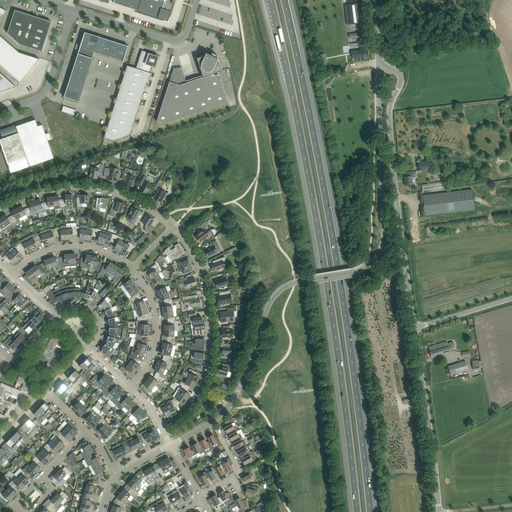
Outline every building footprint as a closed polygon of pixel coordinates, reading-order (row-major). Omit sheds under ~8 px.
[(114,0),(113,3),(137,10),(137,12),(136,12),(164,21),(164,20),(163,20),(164,20),(166,21),(168,19),(169,17),(170,17),(169,17),(170,18),(175,0),(114,0)] [(352,3),(354,23),(364,22),(362,2),(352,3)] [(183,4),(178,21),(182,22),(188,6),(183,4)] [(12,18),(10,25),(7,33),(14,39),(19,44),(20,45),(27,47),(42,52),(44,44),(46,37),(49,29),(51,22),(44,19),(37,17),(30,15),(22,12),(15,10),(12,18)] [(80,47),(87,49),(92,35),(85,32),(80,47)] [(361,32),(349,34),(350,38),(357,37),(359,37),(360,46),(363,46),(361,32)] [(0,35),(0,64),(20,82),(39,59),(19,53),(0,35)] [(99,37),(92,35),(87,49),(95,51),(99,37)] [(95,52),(102,54),(106,39),(99,37),(95,51),(95,52)] [(358,48),(357,38),(349,38),(349,48),(358,48)] [(106,39),(102,54),(109,56),(113,41),(106,39)] [(113,41),(109,56),(116,58),(121,44),(113,41)] [(128,46),(121,44),(116,58),(123,61),(128,46)] [(95,51),(87,49),(80,47),(78,54),(92,59),(95,52),(95,51)] [(367,47),(362,47),(360,48),(361,50),(351,51),(352,53),(352,58),(369,56),(367,47)] [(127,66),(104,137),(113,140),(130,135),(147,83),(149,83),(152,73),(150,73),(152,66),(155,67),(158,57),(155,56),(156,55),(142,50),(136,68),(127,66)] [(203,77),(187,82),(186,83),(181,67),(180,67),(179,67),(179,68),(177,67),(176,68),(174,67),(157,121),(164,124),(228,102),(218,72),(222,71),(220,64),(217,62),(218,59),(216,58),(217,56),(212,53),(211,55),(206,53),(205,56),(204,56),(197,58),(203,77)] [(328,70),(325,53),(320,54),(323,71),(328,70)] [(90,66),(92,59),(78,54),(75,61),(90,66)] [(88,73),(90,66),(75,61),(73,68),(88,73)] [(86,80),(88,73),(73,68),(71,75),(86,80)] [(0,92),(16,87),(0,72),(0,92)] [(83,87),(86,80),(71,75),(69,82),(83,87)] [(81,94),(83,87),(69,82),(66,90),(81,94)] [(79,101),(81,94),(66,90),(64,97),(79,102),(79,101)] [(63,106),(62,111),(75,115),(76,109),(63,106)] [(2,138),(0,139),(0,142),(4,153),(7,164),(10,171),(11,173),(30,166),(54,158),(48,141),(45,134),(42,124),(38,126),(35,119),(26,123),(16,126),(18,133),(15,134),(13,128),(5,131),(4,130),(0,132),(2,138)] [(126,160),(129,149),(123,152),(121,159),(126,160)] [(431,169),(430,161),(418,162),(419,171),(431,169)] [(92,168),(91,172),(90,177),(97,178),(98,173),(102,174),(104,165),(99,164),(99,165),(98,165),(95,167),(95,168),(92,168)] [(105,168),(104,176),(108,177),(108,179),(114,181),(115,177),(117,178),(119,169),(111,167),(110,169),(105,168)] [(131,173),(125,170),(122,178),(126,179),(124,184),(132,187),(135,177),(132,176),(132,174),(131,173)] [(405,186),(407,185),(412,185),(411,177),(415,177),(414,171),(403,173),(405,186)] [(144,176),(143,179),(140,183),(143,185),(140,191),(146,194),(151,185),(145,181),(147,177),(144,176)] [(158,181),(157,184),(154,189),(158,191),(154,198),(161,202),(167,193),(161,190),(164,185),(158,181)] [(474,210),(472,190),(422,195),(425,215),(474,210)] [(66,200),(62,201),(63,207),(64,214),(67,213),(67,210),(73,209),(73,204),(72,204),(72,200),(73,199),(73,198),(74,196),(71,195),(66,195),(66,200)] [(77,198),(77,202),(77,207),(82,207),(82,203),(89,203),(89,200),(89,195),(80,195),(80,198),(77,198)] [(60,207),(63,207),(62,201),(59,201),(58,196),(53,197),(54,206),(55,209),(60,208),(60,207)] [(48,203),(45,204),(46,210),(49,209),(49,207),(54,206),(53,197),(47,198),(48,203)] [(100,211),(105,212),(109,199),(103,198),(103,199),(97,198),(97,200),(96,206),(95,209),(100,210),(100,211)] [(47,211),(46,210),(45,204),(41,205),(40,199),(34,201),(37,210),(38,213),(39,215),(47,212),(47,211)] [(31,208),(28,209),(30,215),(32,214),(33,215),(38,213),(37,210),(34,201),(29,203),(31,208)] [(120,214),(121,212),(124,203),(118,201),(115,208),(112,207),(110,211),(109,215),(115,217),(118,218),(119,216),(120,217),(121,215),(120,214)] [(22,206),(17,208),(23,220),(28,218),(31,217),(30,215),(28,209),(25,211),(22,206)] [(20,222),(20,221),(23,220),(17,208),(12,211),(14,216),(12,217),(15,224),(16,225),(20,222)] [(133,208),(130,212),(128,217),(135,221),(134,223),(134,225),(136,226),(141,218),(138,216),(140,211),(133,208)] [(6,214),(1,218),(8,229),(15,224),(12,217),(9,219),(6,214)] [(145,231),(149,234),(154,228),(150,226),(154,220),(151,218),(148,215),(147,216),(146,216),(142,222),(145,224),(145,226),(146,226),(145,228),(145,231)] [(0,231),(1,232),(2,233),(8,229),(1,218),(0,218),(0,231)] [(79,238),(86,239),(87,230),(87,225),(81,225),(81,227),(77,226),(77,233),(80,233),(80,238),(79,238)] [(66,227),(67,230),(67,239),(73,238),(73,233),(77,233),(77,226),(70,227),(66,227)] [(47,230),(46,230),(50,242),(55,241),(55,240),(54,236),(57,235),(56,228),(51,229),(52,232),(48,233),(47,230)] [(67,239),(67,230),(61,230),(61,228),(56,228),(57,235),(61,234),(61,239),(67,239)] [(92,231),(87,230),(86,239),(92,240),(92,239),(91,239),(92,235),(96,235),(97,229),(92,228),(92,231)] [(102,230),(97,229),(96,235),(99,236),(98,241),(97,241),(103,243),(106,234),(101,233),(102,230)] [(205,229),(195,236),(200,243),(207,238),(208,239),(214,235),(211,230),(207,232),(205,229)] [(50,242),(46,230),(41,232),(41,233),(36,234),(39,240),(42,239),(44,244),(50,242)] [(111,240),(114,241),(117,235),(115,234),(112,234),(110,233),(108,235),(106,234),(103,243),(109,245),(111,240)] [(31,236),(27,239),(33,249),(38,246),(36,242),(39,240),(36,234),(35,235),(32,237),(31,236)] [(120,250),(124,243),(122,241),(123,238),(117,235),(114,241),(117,243),(115,247),(120,250)] [(33,249),(27,239),(23,241),(22,242),(18,244),(22,250),(25,248),(27,252),(33,249)] [(216,240),(213,242),(209,244),(211,247),(204,250),(208,257),(218,252),(215,247),(219,246),(216,240)] [(127,244),(124,243),(120,250),(125,253),(128,249),(131,251),(135,245),(129,242),(127,244)] [(164,251),(167,255),(167,256),(168,256),(165,258),(168,262),(171,260),(171,261),(174,258),(175,259),(181,255),(185,253),(178,243),(174,246),(175,247),(174,249),(175,250),(172,252),(171,251),(171,250),(169,247),(164,251)] [(19,252),(22,250),(18,244),(14,247),(16,249),(12,253),(18,260),(23,256),(22,255),(22,256),(19,252)] [(6,254),(2,257),(7,262),(10,260),(13,263),(13,264),(18,260),(12,253),(8,256),(6,254)] [(71,266),(70,254),(64,254),(65,261),(61,262),(62,268),(65,268),(65,267),(71,266)] [(70,254),(71,266),(76,266),(76,267),(79,267),(79,265),(80,260),(76,260),(75,254),(70,254)] [(90,265),(90,267),(90,265),(93,256),(87,255),(86,258),(85,258),(85,259),(84,259),(84,260),(81,259),(80,265),(80,268),(84,268),(84,266),(87,267),(88,264),(90,265)] [(62,268),(61,262),(57,263),(55,256),(49,259),(53,267),(55,266),(57,270),(62,268)] [(95,269),(95,271),(98,272),(100,268),(102,264),(98,263),(99,261),(98,261),(98,257),(93,256),(90,265),(90,267),(90,269),(92,269),(93,268),(95,269)] [(211,265),(213,271),(226,267),(224,263),(223,262),(226,261),(225,257),(212,261),(214,264),(211,265)] [(46,267),(43,268),(41,265),(43,268),(45,272),(46,274),(51,272),(49,269),(53,267),(49,259),(44,261),(46,267)] [(184,262),(180,264),(179,264),(180,267),(178,267),(180,272),(182,271),(183,274),(193,270),(191,265),(192,264),(191,264),(189,260),(184,262)] [(103,265),(101,270),(100,273),(103,274),(103,273),(105,274),(107,271),(111,273),(116,265),(110,262),(107,268),(103,265)] [(148,270),(149,269),(150,272),(150,273),(147,275),(150,279),(158,274),(161,272),(158,268),(156,264),(148,270)] [(31,269),(36,276),(38,279),(43,275),(43,274),(45,272),(43,268),(41,265),(38,267),(37,267),(36,265),(31,269)] [(121,269),(116,265),(111,273),(114,276),(112,279),(114,280),(112,282),(115,284),(120,279),(121,277),(117,275),(121,269)] [(24,278),(30,284),(33,282),(31,280),(36,276),(31,269),(26,273),(27,275),(27,276),(24,278)] [(230,272),(228,273),(223,274),(224,277),(215,280),(217,289),(228,285),(227,279),(231,278),(230,272)] [(159,285),(165,282),(162,278),(161,279),(158,274),(150,279),(153,284),(156,282),(157,283),(158,283),(159,285)] [(124,279),(121,282),(119,285),(120,287),(123,285),(127,291),(135,285),(131,279),(130,279),(126,277),(124,279)] [(187,277),(182,279),(179,280),(180,285),(183,284),(184,285),(186,284),(187,288),(197,285),(195,278),(188,280),(187,277)] [(171,291),(169,286),(167,287),(165,282),(159,285),(160,288),(159,288),(159,289),(157,290),(159,295),(167,292),(171,291)] [(0,292),(3,295),(12,286),(9,283),(6,285),(4,283),(0,287),(0,292)] [(79,297),(80,297),(84,298),(87,288),(86,290),(82,289),(83,285),(81,285),(80,288),(79,297)] [(139,291),(135,285),(127,291),(131,296),(128,299),(130,301),(140,296),(137,297),(135,294),(139,291)] [(6,304),(9,301),(15,294),(13,292),(16,290),(12,286),(3,295),(6,298),(3,302),(6,304)] [(64,299),(65,299),(65,298),(68,297),(69,297),(66,286),(59,288),(64,299)] [(84,298),(85,298),(89,300),(95,288),(88,286),(87,288),(84,298)] [(107,287),(101,293),(104,296),(110,289),(107,287)] [(52,291),(53,293),(55,294),(55,295),(52,299),(55,302),(58,300),(59,301),(58,301),(59,302),(61,300),(64,299),(59,288),(60,291),(57,293),(56,290),(52,291)] [(98,301),(102,296),(100,294),(97,292),(98,290),(95,288),(89,300),(93,302),(94,299),(98,301)] [(163,299),(164,300),(165,300),(166,303),(172,301),(171,297),(171,296),(172,294),(171,291),(167,292),(159,295),(161,301),(163,299)] [(225,304),(229,304),(229,303),(232,303),(230,294),(229,294),(229,291),(219,293),(220,296),(217,296),(219,304),(225,303),(225,304)] [(17,304),(23,297),(20,294),(18,296),(15,294),(9,301),(11,303),(14,301),(17,304)] [(135,304),(137,310),(146,307),(144,301),(142,302),(141,300),(142,300),(140,296),(130,301),(132,300),(133,305),(135,304)] [(191,309),(191,308),(194,307),(199,307),(198,306),(201,305),(200,298),(192,299),(191,296),(182,297),(183,301),(184,300),(185,305),(188,304),(188,309),(191,309)] [(23,297),(17,304),(20,307),(22,310),(27,305),(25,303),(27,300),(23,297)] [(103,308),(106,311),(102,313),(106,311),(111,308),(113,307),(109,301),(108,303),(105,300),(98,306),(101,310),(103,308)] [(175,301),(172,301),(166,303),(166,305),(165,306),(165,307),(162,307),(163,313),(173,311),(172,306),(176,305),(175,305),(175,301)] [(136,321),(142,320),(147,320),(146,316),(145,314),(148,313),(146,307),(137,310),(138,316),(137,316),(138,320),(136,321)] [(228,308),(228,312),(220,313),(221,318),(223,317),(223,322),(229,321),(230,325),(234,325),(233,321),(232,311),(236,311),(236,307),(228,308)] [(38,312),(35,315),(34,316),(41,321),(40,321),(42,319),(43,319),(45,317),(44,316),(44,317),(42,315),(44,313),(40,308),(37,311),(38,312)] [(107,315),(109,319),(115,317),(115,318),(117,317),(115,311),(113,312),(111,308),(106,311),(102,313),(105,317),(107,315)] [(173,311),(163,313),(164,318),(167,318),(167,319),(169,318),(169,321),(176,321),(175,316),(174,316),(173,311)] [(40,322),(41,321),(34,316),(35,315),(32,313),(28,317),(37,325),(36,325),(39,322),(40,322)] [(194,313),(189,314),(188,314),(189,320),(191,321),(193,320),(194,324),(203,323),(203,322),(202,317),(197,317),(195,316),(194,313)] [(29,321),(27,324),(33,329),(35,326),(36,326),(37,325),(28,317),(27,319),(29,321)] [(116,321),(115,318),(115,317),(109,319),(105,320),(106,324),(109,324),(110,327),(106,327),(110,327),(110,328),(116,328),(118,328),(118,321),(116,321)] [(137,327),(137,330),(149,330),(149,324),(142,324),(142,320),(136,321),(136,327),(137,327)] [(164,330),(174,331),(178,331),(178,321),(176,321),(169,321),(169,324),(168,324),(168,325),(165,325),(164,330)] [(192,335),(198,334),(198,331),(199,329),(204,328),(203,323),(194,324),(195,328),(192,328),(191,330),(192,335)] [(237,328),(238,328),(243,328),(244,323),(234,325),(230,325),(229,325),(229,330),(222,330),(222,338),(233,337),(233,333),(234,333),(235,332),(236,332),(237,331),(237,330),(237,329),(237,328)] [(24,333),(26,331),(29,333),(32,330),(33,329),(27,324),(23,327),(21,325),(19,328),(24,333)] [(116,332),(116,328),(110,328),(110,327),(106,327),(106,332),(109,332),(109,336),(115,338),(117,338),(118,332),(116,332)] [(19,328),(14,334),(21,342),(22,341),(22,340),(25,337),(23,335),(24,333),(19,328)] [(149,330),(137,330),(136,329),(136,332),(135,338),(136,338),(142,339),(142,335),(149,335),(149,330)] [(174,331),(164,330),(164,336),(167,336),(167,337),(169,337),(168,340),(175,341),(175,336),(174,336),(174,331)] [(9,337),(11,340),(17,346),(18,345),(18,344),(21,341),(21,342),(14,334),(14,335),(15,336),(13,338),(10,336),(9,337)] [(44,344),(40,354),(44,355),(46,349),(53,352),(55,349),(53,349),(55,344),(63,347),(65,341),(52,336),(52,335),(47,347),(47,348),(44,346),(44,345),(44,344)] [(105,335),(104,340),(107,340),(106,344),(113,348),(116,342),(118,343),(119,338),(117,338),(115,338),(109,336),(105,335)] [(134,343),(133,347),(146,351),(147,345),(141,343),(142,339),(136,338),(134,343)] [(195,350),(201,350),(201,347),(202,347),(202,345),(204,345),(204,344),(206,344),(206,341),(205,341),(205,339),(195,339),(195,342),(191,342),(191,349),(195,350)] [(11,340),(7,344),(6,343),(6,344),(4,345),(9,349),(11,347),(13,349),(13,350),(15,348),(17,345),(17,346),(11,340)] [(163,343),(162,348),(171,350),(173,345),(174,346),(175,341),(168,340),(168,343),(167,342),(166,343),(163,343)] [(431,358),(453,351),(452,347),(451,343),(450,343),(448,343),(447,341),(429,347),(431,358)] [(113,348),(106,344),(102,342),(100,346),(103,348),(101,351),(107,357),(111,352),(113,353),(115,349),(113,348)] [(222,354),(232,354),(236,354),(236,348),(238,348),(238,344),(234,344),(225,344),(225,347),(223,347),(222,354)] [(144,356),(146,351),(133,347),(130,355),(136,358),(137,354),(144,356)] [(164,358),(170,360),(171,356),(170,355),(171,350),(162,348),(161,353),(164,354),(164,355),(165,356),(164,358)] [(48,362),(46,365),(54,368),(59,355),(53,352),(46,349),(44,355),(51,357),(49,362),(48,362)] [(190,362),(199,363),(199,361),(200,361),(200,359),(203,359),(203,358),(204,359),(205,355),(204,355),(204,353),(199,353),(192,351),(190,362)] [(130,362),(128,364),(136,370),(139,365),(134,361),(136,358),(130,355),(128,358),(129,358),(128,360),(130,362)] [(92,370),(98,364),(93,360),(91,362),(88,358),(84,362),(92,370)] [(156,365),(165,369),(167,364),(168,365),(169,362),(170,361),(170,360),(164,358),(163,361),(162,360),(161,361),(159,360),(156,365)] [(80,366),(83,370),(81,372),(88,378),(92,374),(90,372),(92,370),(84,362),(80,366)] [(448,366),(451,375),(466,370),(464,362),(448,366)] [(226,377),(230,378),(231,372),(232,373),(233,365),(221,363),(220,363),(223,364),(221,370),(219,369),(218,375),(222,376),(223,377),(225,378),(226,377)] [(133,374),(136,370),(128,364),(127,367),(124,365),(123,367),(122,366),(119,370),(124,374),(127,370),(133,374)] [(154,370),(157,371),(156,372),(157,373),(156,375),(162,379),(165,381),(167,376),(163,374),(165,369),(156,365),(154,370)] [(190,369),(188,372),(187,372),(184,377),(196,382),(199,377),(194,375),(195,371),(191,369),(190,369)] [(81,372),(79,374),(76,371),(72,375),(80,382),(82,385),(88,378),(81,372)] [(28,394),(33,380),(20,375),(18,380),(25,383),(23,388),(22,388),(20,390),(20,391),(28,394)] [(80,382),(72,375),(68,379),(72,382),(70,384),(76,391),(80,387),(78,384),(80,382)] [(92,384),(94,386),(98,382),(102,385),(108,378),(105,375),(101,379),(99,377),(95,381),(92,384)] [(162,379),(156,375),(155,377),(154,377),(153,378),(150,376),(147,380),(155,386),(158,382),(159,383),(162,379)] [(196,382),(184,377),(187,378),(185,383),(181,381),(179,384),(182,385),(187,388),(189,385),(194,387),(196,382)] [(101,392),(104,395),(110,388),(108,386),(112,382),(108,378),(102,385),(99,388),(103,391),(101,392)] [(155,386),(147,380),(144,385),(146,387),(147,388),(145,390),(144,390),(150,395),(153,391),(152,390),(155,386)] [(2,383),(2,382),(0,386),(0,397),(3,399),(4,396),(3,396),(5,391),(12,394),(15,388),(14,388),(2,383)] [(70,384),(68,386),(64,383),(60,387),(68,395),(72,391),(74,393),(76,391),(70,384)] [(182,389),(179,394),(187,399),(190,394),(185,391),(187,388),(182,385),(180,388),(182,389)] [(106,396),(110,399),(120,389),(116,386),(112,390),(110,388),(104,395),(106,397),(106,396)] [(67,400),(65,398),(68,395),(60,387),(56,391),(60,394),(58,397),(64,403),(67,400)] [(17,405),(22,407),(27,394),(28,394),(20,391),(20,390),(15,388),(14,388),(15,388),(12,394),(19,397),(17,401),(16,401),(15,404),(17,405)] [(120,389),(110,399),(116,405),(121,399),(119,397),(123,393),(120,389)] [(184,404),(187,399),(179,394),(176,392),(173,397),(174,397),(173,399),(177,404),(179,401),(184,404)] [(121,410),(124,407),(131,400),(127,397),(123,401),(121,399),(116,405),(121,410)] [(78,411),(83,405),(79,402),(80,401),(78,399),(77,399),(74,403),(76,405),(74,407),(78,411)] [(171,403),(167,405),(171,414),(176,411),(174,406),(177,404),(173,399),(170,401),(171,403)] [(6,416),(11,419),(11,418),(17,405),(15,404),(11,403),(9,402),(7,401),(4,400),(2,405),(9,408),(7,413),(6,412),(4,415),(6,416)] [(126,413),(128,415),(131,412),(133,410),(131,408),(135,403),(131,400),(124,407),(128,410),(126,413)] [(45,402),(41,406),(49,414),(47,412),(49,410),(52,412),(56,408),(51,404),(49,406),(45,402)] [(157,408),(160,413),(163,412),(166,416),(171,414),(167,405),(165,403),(160,405),(160,406),(157,408)] [(87,409),(83,405),(78,411),(82,415),(84,413),(86,415),(92,408),(90,406),(87,409)] [(95,405),(92,408),(98,414),(101,411),(95,405)] [(43,416),(46,418),(49,414),(41,406),(38,411),(43,416)] [(133,410),(131,412),(128,415),(130,417),(132,414),(136,418),(142,411),(139,407),(135,412),(133,410)] [(86,419),(90,423),(96,417),(98,414),(92,408),(86,415),(88,417),(86,419)] [(38,418),(35,420),(40,424),(42,423),(46,418),(43,416),(38,411),(34,414),(38,418)] [(146,414),(142,411),(136,418),(138,419),(136,421),(138,423),(142,421),(140,420),(146,414)] [(102,418),(98,414),(96,417),(90,423),(94,427),(96,424),(98,426),(105,420),(102,418)] [(30,419),(26,423),(32,428),(34,426),(37,429),(38,429),(41,425),(40,424),(35,420),(33,422),(30,419)] [(110,426),(111,425),(107,422),(105,420),(98,426),(100,428),(98,430),(102,434),(110,426)] [(67,423),(63,427),(72,436),(76,432),(72,427),(74,425),(69,421),(67,423)] [(34,430),(32,428),(26,423),(22,427),(26,430),(24,433),(28,437),(34,430)] [(231,431),(233,433),(236,431),(238,430),(235,425),(233,426),(232,423),(224,428),(225,431),(225,432),(226,433),(227,433),(231,431)] [(117,431),(115,429),(114,429),(110,426),(102,434),(106,438),(108,436),(111,438),(114,435),(117,431)] [(58,429),(56,431),(57,433),(62,437),(64,435),(68,440),(72,436),(63,427),(59,431),(58,429)] [(151,431),(148,433),(152,440),(157,437),(156,434),(158,433),(155,427),(150,429),(151,431)] [(57,433),(56,431),(54,430),(52,433),(57,437),(53,441),(60,448),(64,444),(60,440),(62,437),(57,433)] [(152,440),(148,433),(147,430),(140,433),(142,438),(143,441),(146,439),(147,442),(152,440)] [(18,431),(14,435),(20,441),(22,443),(28,437),(24,433),(22,435),(18,431)] [(238,434),(236,431),(233,433),(228,436),(230,439),(230,440),(231,440),(231,441),(236,438),(237,441),(241,439),(243,438),(240,433),(238,434)] [(138,438),(134,440),(137,448),(142,445),(141,442),(143,441),(142,438),(140,433),(139,433),(137,434),(138,438)] [(207,437),(210,442),(212,445),(214,449),(222,445),(218,438),(215,439),(213,434),(212,435),(211,435),(210,435),(207,437)] [(14,435),(10,439),(16,444),(20,441),(14,435)] [(200,441),(202,446),(204,449),(205,451),(206,453),(214,449),(212,445),(210,442),(207,443),(205,438),(204,439),(203,439),(203,440),(200,441)] [(6,443),(10,447),(8,449),(13,453),(19,447),(17,445),(16,445),(16,444),(10,439),(6,443)] [(85,451),(91,448),(89,444),(88,444),(86,442),(85,439),(79,446),(81,445),(83,447),(85,451)] [(134,440),(131,442),(130,439),(128,439),(124,441),(127,446),(129,444),(130,446),(132,450),(137,448),(134,440)] [(240,446),(242,449),(245,447),(247,446),(244,441),(242,442),(241,439),(237,441),(233,444),(234,447),(234,448),(235,448),(236,449),(240,446)] [(57,452),(60,448),(53,441),(50,445),(48,443),(46,445),(50,450),(52,448),(57,452)] [(117,445),(122,455),(127,453),(126,451),(129,450),(127,446),(124,441),(120,443),(120,444),(121,446),(118,447),(117,445)] [(194,450),(196,454),(197,456),(198,458),(198,457),(200,456),(200,454),(205,451),(204,449),(202,446),(199,448),(197,443),(196,443),(195,443),(195,444),(192,446),(194,450)] [(48,452),(50,450),(46,445),(43,448),(46,450),(42,454),(49,460),(53,456),(48,452)] [(122,455),(117,445),(112,447),(113,450),(111,451),(114,457),(116,455),(118,458),(122,455)] [(2,447),(0,449),(0,452),(7,459),(4,457),(8,453),(6,451),(2,447)] [(192,458),(197,456),(196,454),(194,450),(191,452),(189,447),(188,447),(187,447),(187,448),(184,450),(188,458),(191,456),(192,458)] [(242,449),(237,451),(239,454),(239,455),(240,456),(240,457),(243,455),(245,454),(246,457),(250,455),(252,454),(254,452),(253,450),(251,452),(249,448),(247,450),(245,447),(242,449)] [(93,451),(91,448),(85,451),(81,453),(85,460),(92,456),(90,453),(93,451)] [(38,458),(36,456),(34,458),(38,462),(40,460),(45,464),(49,460),(42,454),(38,458)] [(251,465),(256,462),(252,454),(250,455),(246,457),(242,459),(243,462),(243,463),(244,464),(244,465),(249,462),(251,465)] [(88,466),(89,466),(92,464),(98,461),(96,457),(93,458),(92,456),(85,460),(82,461),(86,467),(88,466)] [(233,463),(229,457),(224,460),(225,462),(223,464),(225,467),(224,467),(227,472),(230,470),(231,470),(232,469),(230,464),(233,463)] [(34,462),(30,466),(37,472),(41,468),(36,464),(38,462),(34,458),(32,460),(34,462)] [(164,460),(168,468),(169,471),(174,468),(177,466),(174,460),(171,462),(169,458),(164,460)] [(168,468),(164,460),(159,463),(161,467),(159,469),(163,477),(166,476),(165,474),(169,471),(170,471),(169,471),(168,468)] [(92,464),(95,470),(101,466),(98,461),(92,464)] [(222,462),(217,464),(216,463),(213,465),(215,468),(217,472),(219,476),(225,473),(222,469),(224,467),(225,467),(223,464),(222,462)] [(210,471),(207,473),(209,476),(211,481),(214,479),(215,479),(216,478),(217,478),(214,473),(217,472),(215,468),(213,465),(213,466),(208,469),(210,471)] [(33,477),(37,472),(30,466),(26,470),(24,468),(22,470),(27,474),(29,472),(33,477)] [(103,470),(101,466),(95,470),(91,471),(93,475),(92,478),(96,480),(96,477),(103,474),(102,471),(103,470)] [(153,476),(154,479),(159,476),(160,478),(163,477),(159,469),(156,470),(154,466),(149,468),(153,476)] [(61,469),(57,472),(63,478),(67,473),(69,475),(71,472),(66,467),(64,469),(63,469),(62,470),(61,469)] [(149,485),(156,481),(154,479),(153,476),(149,468),(144,471),(146,475),(143,477),(149,485)] [(25,476),(27,474),(22,470),(16,476),(18,478),(25,485),(29,481),(25,476)] [(250,470),(245,473),(247,475),(242,478),(242,479),(242,480),(243,480),(245,483),(253,479),(251,476),(253,475),(250,470)] [(209,476),(207,473),(206,471),(201,474),(202,476),(199,477),(204,485),(209,482),(206,478),(209,476)] [(53,481),(58,486),(60,484),(61,485),(66,480),(63,478),(57,472),(54,476),(55,478),(54,478),(55,479),(53,481)] [(149,485),(143,477),(140,480),(135,476),(131,480),(141,488),(145,484),(147,487),(149,485)] [(21,489),(25,485),(18,478),(14,482),(12,480),(10,482),(15,487),(17,485),(21,489)] [(129,490),(137,496),(140,494),(138,492),(141,488),(131,480),(128,484),(131,487),(129,490)] [(87,484),(86,488),(93,490),(95,486),(93,485),(94,482),(89,481),(88,484),(87,484)] [(10,486),(7,490),(13,497),(17,493),(13,489),(15,487),(10,482),(8,484),(10,486)] [(185,488),(181,490),(183,495),(185,498),(190,495),(188,491),(191,489),(187,482),(183,484),(185,488)] [(178,486),(177,486),(175,487),(177,490),(172,492),(178,504),(183,501),(181,497),(183,495),(181,490),(178,486)] [(253,486),(252,489),(247,488),(246,489),(246,490),(245,494),(254,496),(255,493),(257,494),(259,488),(253,486)] [(0,492),(0,500),(1,501),(5,497),(10,501),(13,497),(7,490),(4,488),(0,492)] [(92,494),(93,490),(86,488),(85,492),(84,495),(88,496),(89,493),(92,494)] [(120,493),(127,499),(127,498),(130,494),(135,499),(137,496),(129,490),(128,492),(124,489),(120,493)] [(223,501),(226,505),(227,505),(228,505),(229,504),(229,503),(231,502),(232,502),(235,501),(234,500),(230,492),(225,493),(224,490),(223,491),(222,490),(221,491),(218,493),(221,498),(223,501)] [(169,504),(165,498),(166,498),(162,491),(161,491),(159,493),(162,499),(158,502),(163,511),(168,509),(166,505),(169,504)] [(63,505),(63,504),(65,502),(65,501),(66,499),(69,497),(63,492),(61,494),(60,494),(58,493),(55,497),(63,505)] [(168,497),(166,498),(165,498),(169,504),(171,502),(174,506),(178,504),(172,492),(172,493),(167,495),(168,497)] [(119,504),(125,507),(127,504),(130,501),(127,498),(127,499),(120,493),(117,498),(121,501),(119,504)] [(88,500),(88,496),(84,495),(83,499),(82,503),(90,505),(91,500),(88,500)] [(210,497),(215,505),(214,506),(216,509),(220,507),(220,508),(226,505),(223,501),(221,498),(218,499),(216,495),(215,495),(214,495),(214,496),(210,497)] [(52,504),(50,506),(55,511),(57,511),(63,505),(55,497),(51,501),(52,502),(52,504)] [(234,500),(235,501),(236,502),(237,505),(239,508),(242,507),(243,509),(248,506),(245,500),(242,502),(240,497),(239,498),(238,498),(237,499),(234,500)] [(157,511),(163,511),(158,502),(153,504),(154,506),(151,508),(155,511),(156,510),(156,511),(157,511)] [(89,509),(90,505),(82,503),(81,507),(81,506),(80,510),(85,511),(85,508),(89,509)] [(146,511),(154,511),(155,511),(151,508),(149,507),(146,503),(144,506),(147,509),(148,510),(146,511)]
